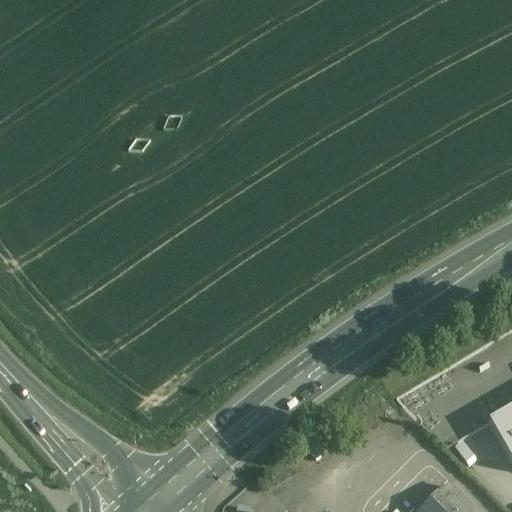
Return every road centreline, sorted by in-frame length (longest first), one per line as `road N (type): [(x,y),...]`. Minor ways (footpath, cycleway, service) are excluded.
road 1 (primary): [(143,511),(354,343),(511,243)]
road 2 (primary): [(0,371),(128,511)]
